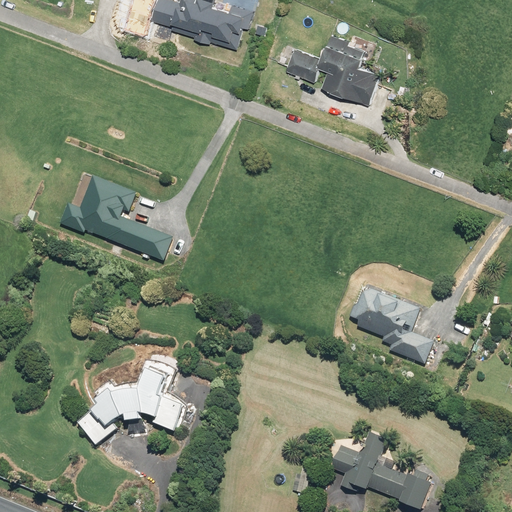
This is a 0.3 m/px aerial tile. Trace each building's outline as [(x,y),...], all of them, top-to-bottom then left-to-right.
[(182,0),(181,4),(167,0),(134,0),(130,15),(174,28),(173,32),(196,39),(195,42),(211,46),(212,43),(238,51),(245,30),(249,31),(255,13),(233,7),(230,15),(214,10),(216,5),(215,5),(216,0),(202,0),(202,1),(199,0),(198,5),(195,4),(196,1),(194,0),(182,0)] [(323,61),(296,51),(288,73),(297,77),(296,79),(300,81),(301,79),(316,84),(321,71),(329,75),(323,90),(332,96),(345,101),(365,105),(370,107),(382,77),(361,71),(364,63),(362,62),(365,53),(350,47),(351,44),(333,37),(329,49),(328,48),(323,61)] [(81,210),(69,205),(61,225),(85,235),(87,232),(145,255),(143,259),(149,261),(151,257),(165,263),(174,239),(122,218),(125,212),(130,214),(138,195),(94,177),(81,210)] [(359,306),(355,308),(351,319),(360,323),(358,327),(385,339),(383,343),(393,347),(391,352),(426,366),(436,343),(412,334),(422,311),(373,291),(364,296),(359,306)] [(100,409),(79,425),(97,448),(118,432),(113,427),(119,423),(126,420),(127,426),(140,424),(139,418),(148,419),(156,422),(154,426),(174,433),(184,408),(161,399),(166,383),(168,382),(170,379),(156,374),(155,377),(148,375),(141,395),(128,395),(115,399),(112,395),(98,406),(100,409)] [(362,455),(342,447),(333,470),(347,476),(342,488),(358,494),(359,490),(367,493),(369,489),(401,502),(400,505),(418,511),(422,511),(433,487),(428,485),(430,479),(418,474),(416,479),(411,477),(413,472),(396,465),(396,464),(382,458),(389,441),(371,434),(362,455)] [(312,472),(304,470),(302,476),(297,475),(293,492),(298,493),(307,495),(312,472)]
